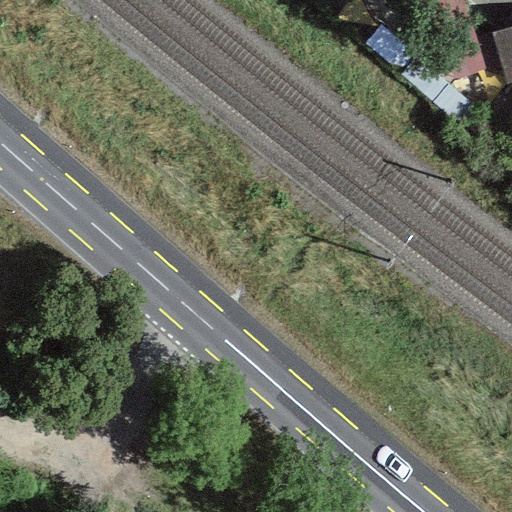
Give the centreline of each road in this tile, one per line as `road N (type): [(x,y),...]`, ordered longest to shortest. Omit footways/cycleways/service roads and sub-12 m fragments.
road 1 (secondary): [(424,511),(0,138)]
road 2 (track): [(147,485),(0,429)]
